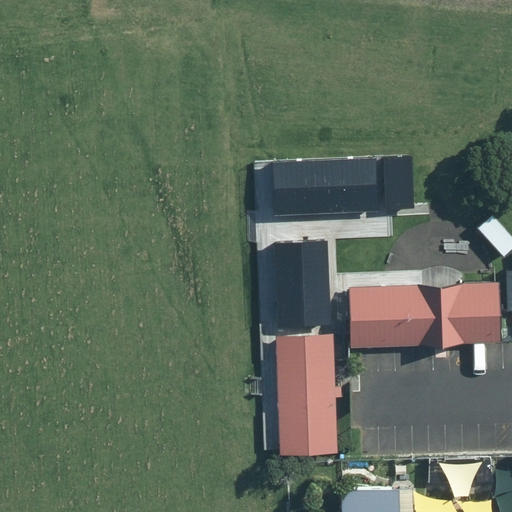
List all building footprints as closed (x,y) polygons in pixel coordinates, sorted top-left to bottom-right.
[(386,160),(386,207),(413,207),(412,159),(386,160)] [(274,163),(275,216),(376,214),(375,161),(274,163)] [(511,256),(511,250),(498,222),(480,231),(497,264),(511,256)] [(273,243),(276,324),(329,322),(326,241),(273,243)] [(347,285),(348,345),(501,342),(500,282),(347,285)] [(333,335),(277,337),(281,455),(338,453),(333,335)] [(407,511),(408,487),(336,488),(335,511),(407,511)]
